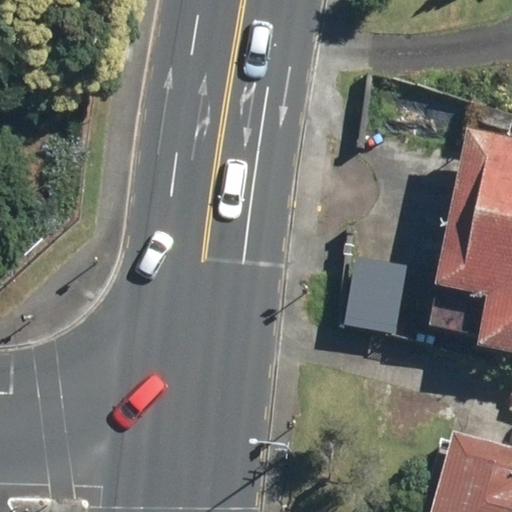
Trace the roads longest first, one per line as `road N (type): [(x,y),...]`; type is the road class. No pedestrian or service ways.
road 1 (primary): [(247,0),(204,260),(186,443)]
road 2 (secondary): [(0,437),(186,443)]
